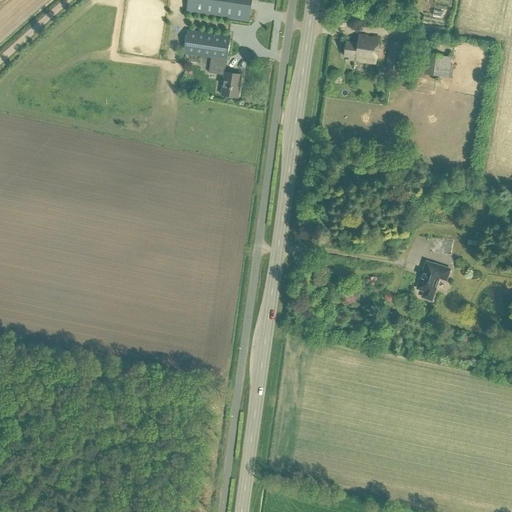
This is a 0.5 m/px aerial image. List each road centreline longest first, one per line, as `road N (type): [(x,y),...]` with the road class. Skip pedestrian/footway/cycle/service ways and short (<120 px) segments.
road 1 (unclassified): [(219,511),(292,0)]
road 2 (secondary): [(241,511),(312,0)]
